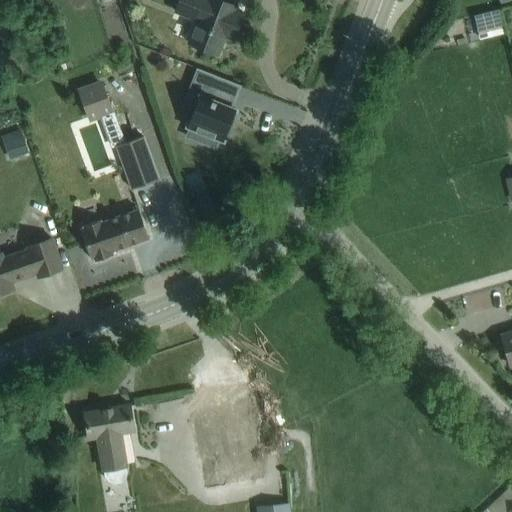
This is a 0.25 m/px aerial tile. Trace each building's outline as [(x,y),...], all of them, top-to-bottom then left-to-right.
[(195,22),(186,43),(216,55),(224,37),(233,40),(243,14),(234,10),(238,0),(236,0),(234,6),(218,0),(177,0),(173,13),(195,22)] [(190,127),(186,135),(201,141),(205,133),(223,140),(235,108),(229,106),(238,84),(211,74),(203,95),(199,94),(187,126),(190,127)] [(100,79),(77,88),(89,121),(99,117),(103,127),(117,122),(113,112),(112,113),(100,79)] [(22,137),(3,143),(9,159),(27,152),(22,137)] [(157,179),(142,137),(115,147),(131,189),(157,179)] [(148,238),(142,219),(138,209),(100,222),(99,220),(83,226),(84,228),(80,229),(90,258),(94,257),(95,260),(112,255),(110,251),(148,238)] [(37,277),(62,269),(51,238),(26,247),(27,249),(3,257),(1,253),(0,253),(0,293),(13,289),(11,282),(36,273),(37,277)] [(509,366),(511,365),(511,332),(501,336),(509,366)] [(261,478),(249,405),(245,385),(192,394),(208,487),(261,478)] [(84,412),(87,432),(88,438),(97,437),(102,470),(103,476),(106,480),(109,482),(114,484),(118,483),(121,482),(124,479),(126,476),(126,470),(125,466),(120,433),(133,431),(129,404),(84,412)] [(511,495),(506,489),(484,510),(485,511),(506,511),(511,507),(511,495)]
